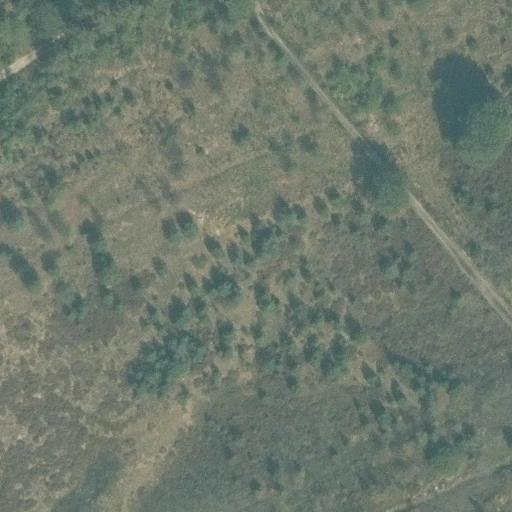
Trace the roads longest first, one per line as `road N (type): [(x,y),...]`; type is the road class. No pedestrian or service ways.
road 1 (track): [(260,0),(511,316)]
road 2 (track): [(145,0),(0,79)]
